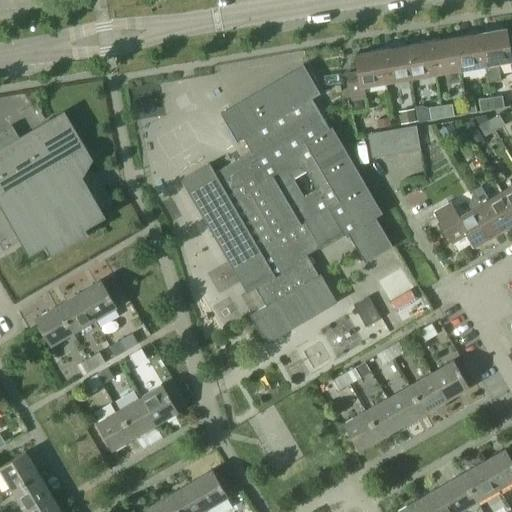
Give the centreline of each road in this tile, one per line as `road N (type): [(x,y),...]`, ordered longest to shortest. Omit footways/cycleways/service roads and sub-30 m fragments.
road 1 (tertiary): [(0,59),(355,0)]
road 2 (residential): [(511,373),(463,293),(511,265)]
